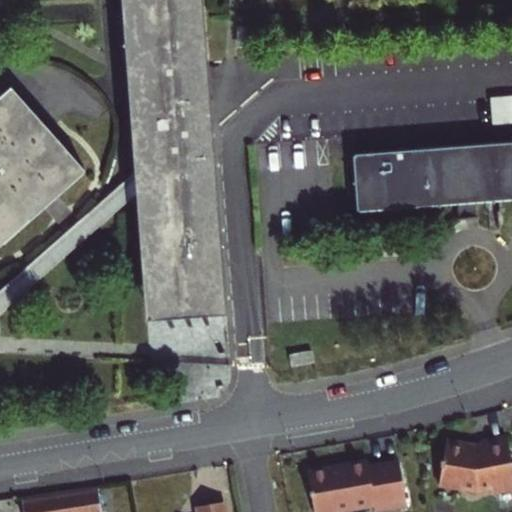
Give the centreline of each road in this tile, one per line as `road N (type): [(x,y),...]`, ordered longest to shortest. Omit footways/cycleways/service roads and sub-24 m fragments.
road 1 (residential): [(511,358),(406,391),(251,418)]
road 2 (residential): [(251,418),(0,463)]
